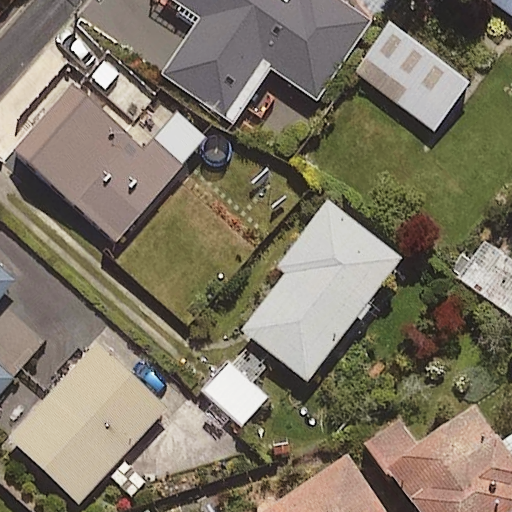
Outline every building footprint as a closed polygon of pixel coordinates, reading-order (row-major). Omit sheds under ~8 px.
[(174,0),(200,18),(162,72),(232,122),(270,69),(313,100),(367,24),(334,0),(174,0)] [(511,0),(484,0),(511,17),(511,0)] [(467,84),(389,25),(353,72),(431,131),(467,84)] [(147,143),(71,79),(9,152),(116,241),(203,137),(173,112),(147,143)] [(398,259),(325,203),(275,267),(284,274),(240,332),(304,381),(398,259)] [(511,259),(486,241),(458,280),(511,318),(511,259)] [(0,296),(13,281),(0,269),(0,393),(12,379),(0,368),(0,296)] [(157,371),(110,328),(8,439),(77,503),(164,409),(141,388),(157,371)] [(266,397),(228,364),(202,393),(240,426),(266,397)] [(498,442),(468,403),(417,444),(395,416),(361,443),(415,511),(511,511),(511,435),(510,433),(498,442)] [(381,511),(343,456),(260,511),(381,511)]
